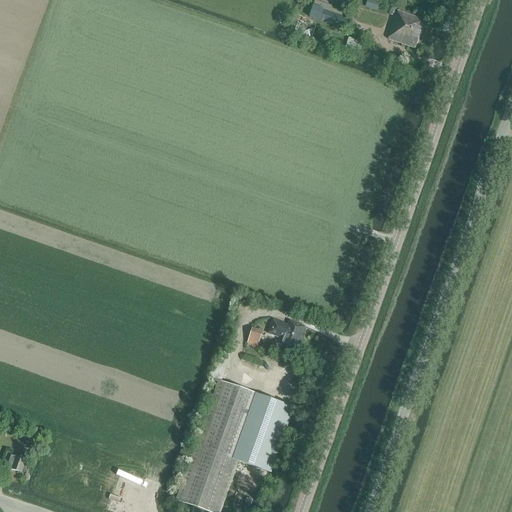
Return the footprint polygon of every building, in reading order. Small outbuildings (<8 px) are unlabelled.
[(309,18),(347,31),(353,13),(315,0),(309,18)] [(388,40),(415,50),(425,21),(397,11),(390,32),(391,32),(388,40)] [(297,34),(308,38),(312,30),(300,26),(297,34)] [(362,41),(351,38),(348,46),(360,50),(362,41)] [(279,348),(295,354),(305,327),(289,322),(288,325),(273,320),(268,334),(282,340),(279,348)] [(175,501),(204,511),(220,511),(239,463),(271,474),(294,409),(218,382),(175,501)] [(11,470),(22,474),(26,460),(15,456),(15,457),(12,457),(10,462),(9,462),(7,469),(11,470)]
